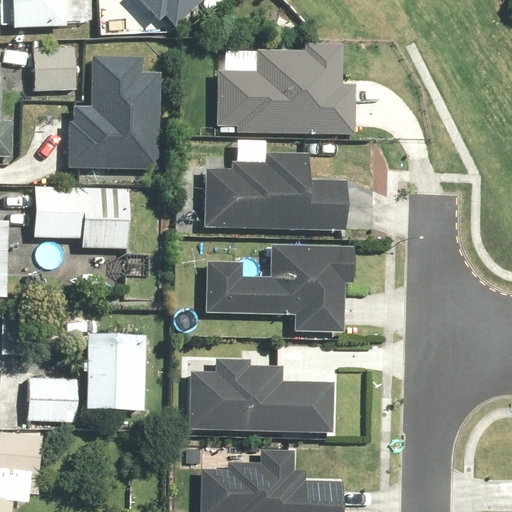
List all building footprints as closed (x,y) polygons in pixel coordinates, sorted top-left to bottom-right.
[(10,0),(11,0),(10,28),(62,29),(62,0),(10,0)] [(139,0),(154,14),(159,9),(174,23),(198,0),(139,0)] [(255,73),(216,72),(214,134),(352,138),(354,85),(340,84),(342,48),(303,46),(303,55),(256,53),(255,73)] [(74,92),(74,47),(32,47),(32,92),(74,92)] [(87,106),(68,106),(66,170),(157,172),(157,144),(163,144),(164,106),(158,106),(158,75),(141,74),(141,62),(88,62),(87,106)] [(9,124),(0,124),(0,67),(0,66),(0,65),(0,162),(7,163),(9,124)] [(229,170),(203,169),(201,231),(341,236),(343,181),(306,180),(307,154),(264,152),(264,143),(234,142),(233,163),(229,163),(229,170)] [(80,249),(124,251),(126,191),(31,187),(29,239),(80,241),(80,249)] [(240,278),(240,266),(203,265),(201,316),(288,319),(288,334),(340,335),(341,286),(351,286),(352,249),(270,247),(269,279),(240,278)] [(0,356),(17,357),(18,308),(0,308),(0,356)] [(140,412),(142,338),(85,337),(83,411),(140,412)] [(330,386),(282,385),(282,369),(248,368),(248,362),(214,361),(214,370),(188,369),(187,382),(186,431),(328,436),(330,386)] [(28,380),(27,426),(73,427),(75,382),(28,380)] [(0,511),(8,511),(9,503),(29,505),(28,497),(39,497),(41,435),(0,433),(0,511)] [(195,511),(338,511),(339,484),(302,482),(302,474),(292,473),(293,454),(259,453),(258,467),(226,465),(226,473),(197,472),(195,511)]
